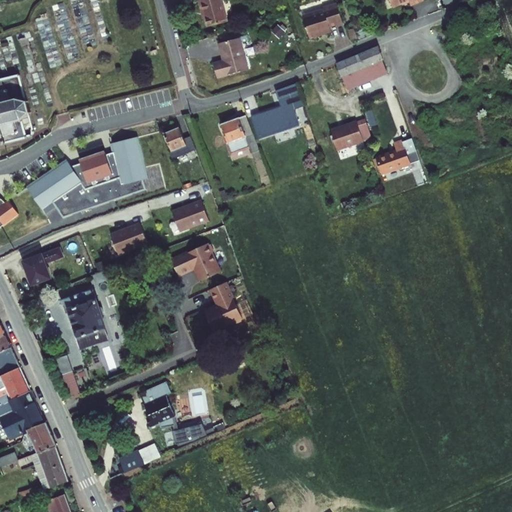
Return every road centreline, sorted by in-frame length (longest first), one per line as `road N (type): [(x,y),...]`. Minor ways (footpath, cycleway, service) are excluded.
road 1 (secondary): [(0,284),(99,511)]
road 2 (residential): [(188,107),(390,39)]
road 3 (residential): [(0,166),(66,134),(188,107)]
road 4 (residential): [(390,39),(423,26),(451,69),(451,86),(438,98),(419,96),(403,78)]
